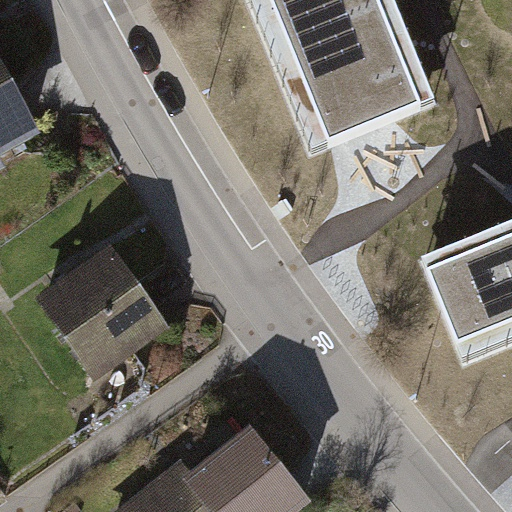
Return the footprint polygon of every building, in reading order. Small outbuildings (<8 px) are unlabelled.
[(253,0),(313,146),(436,97),(396,0),(253,0)] [(0,62),(0,156),(39,135),(0,62)] [(511,338),(511,223),(425,259),(466,358),(511,338)] [(113,250),(36,304),(95,389),(172,335),(113,250)] [(174,470),(120,511),(313,511),(315,511),(253,433),(186,486),(174,470)]
